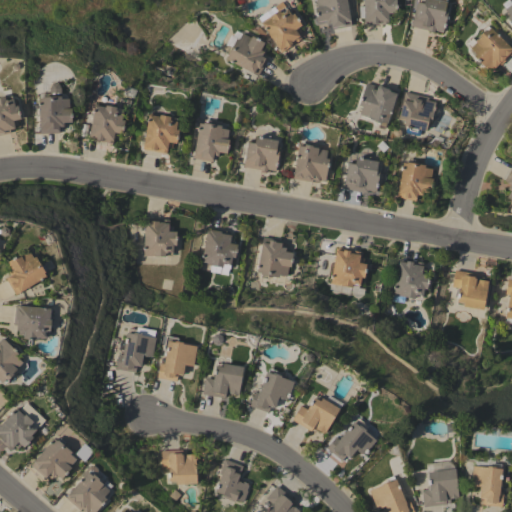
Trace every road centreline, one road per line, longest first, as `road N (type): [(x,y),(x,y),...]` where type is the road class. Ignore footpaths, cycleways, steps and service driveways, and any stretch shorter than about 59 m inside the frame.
road 1 (residential): [(511,247),(63,168),(0,170)]
road 2 (residential): [(346,511),(284,453),(218,426),(149,422)]
road 3 (residential): [(499,121),(408,57),(360,57),(314,85)]
road 4 (residential): [(459,238),(472,172),(511,105)]
